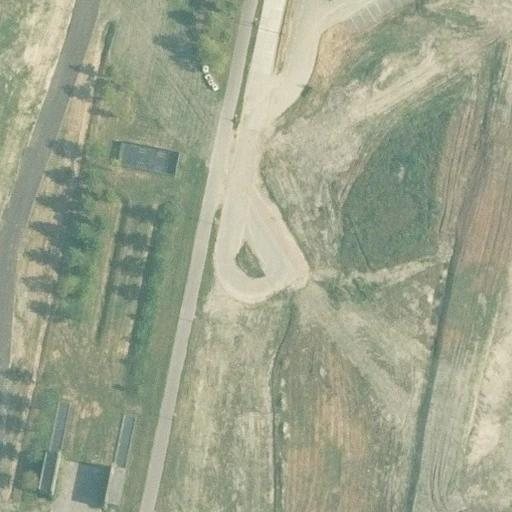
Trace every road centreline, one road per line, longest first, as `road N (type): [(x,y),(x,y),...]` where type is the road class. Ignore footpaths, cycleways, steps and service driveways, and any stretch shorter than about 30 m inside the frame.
road 1 (residential): [(435,511),(503,170),(511,70)]
road 2 (unclassified): [(310,511),(312,367),(277,265),(242,196),(255,122)]
road 3 (residential): [(89,0),(73,73),(12,240),(0,352)]
road 4 (unknown): [(248,147),(311,33),(351,0)]
